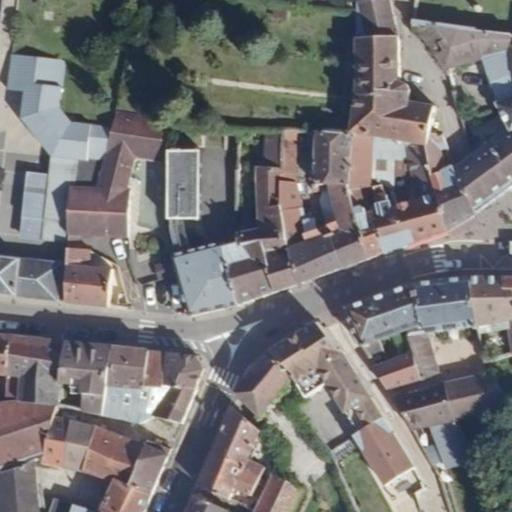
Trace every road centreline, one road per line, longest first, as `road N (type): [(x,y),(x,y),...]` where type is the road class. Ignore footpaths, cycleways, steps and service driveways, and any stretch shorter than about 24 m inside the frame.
road 1 (residential): [(492,226),(395,0)]
road 2 (residential): [(315,300),(426,476),(436,511)]
road 3 (primary): [(232,332),(0,315)]
road 4 (primary): [(171,511),(235,350),(232,332)]
road 5 (primary): [(483,255),(441,259),(315,300)]
